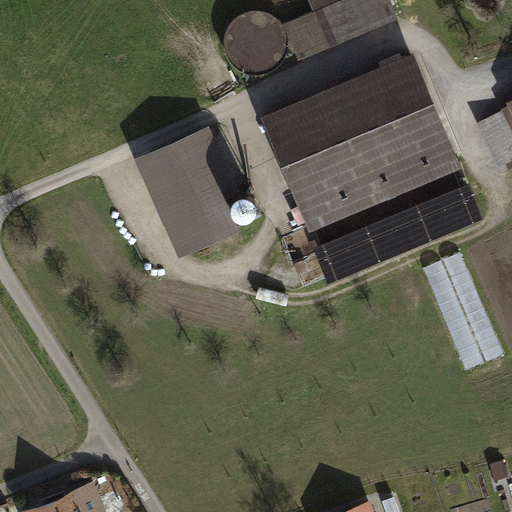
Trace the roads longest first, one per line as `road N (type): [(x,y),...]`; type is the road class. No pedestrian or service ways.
road 1 (residential): [(112,439),(0,263)]
road 2 (residential): [(0,488),(112,439)]
